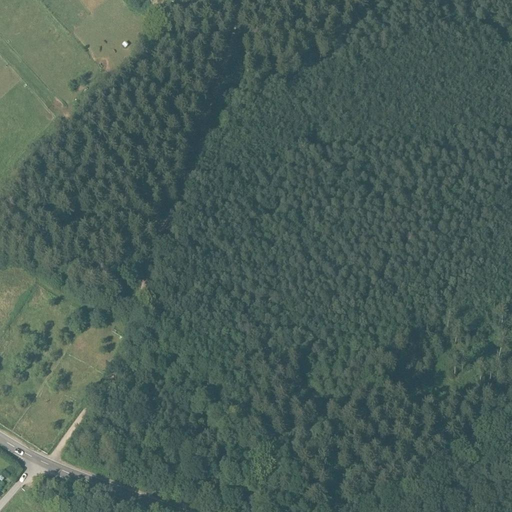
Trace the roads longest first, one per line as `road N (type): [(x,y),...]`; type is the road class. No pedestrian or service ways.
road 1 (track): [(47,467),(128,341),(227,70),(236,0)]
road 2 (secondary): [(175,511),(47,467),(0,440)]
road 3 (track): [(182,511),(193,501),(243,495),(307,511)]
